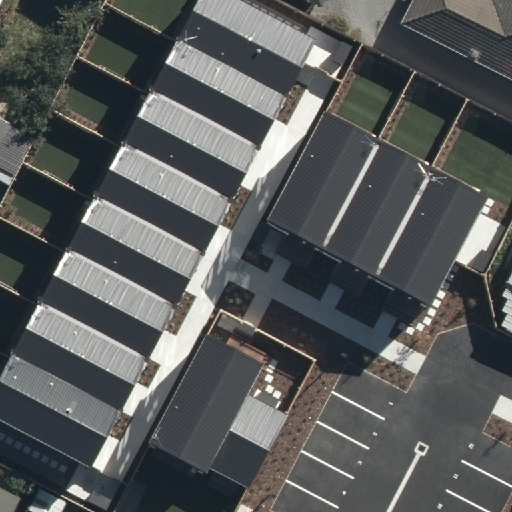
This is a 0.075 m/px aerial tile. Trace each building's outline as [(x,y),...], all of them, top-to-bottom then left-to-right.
[(237,0),(200,0),(0,381),(0,418),(90,466),(314,40),(237,0)] [(281,0),(322,20),(331,0),(281,0)] [(487,0),(420,0),(404,34),(511,87),(511,0),(494,0),(493,3),(487,0)] [(370,57),(351,94),(422,130),(440,93),(370,57)] [(328,111),(269,223),(430,307),(489,196),(328,111)] [(0,173),(15,182),(35,142),(0,123),(0,173)] [(245,396),(261,364),(209,338),(157,441),(246,485),(281,414),(245,396)] [(0,511),(5,511),(18,489),(0,479),(0,511)]
